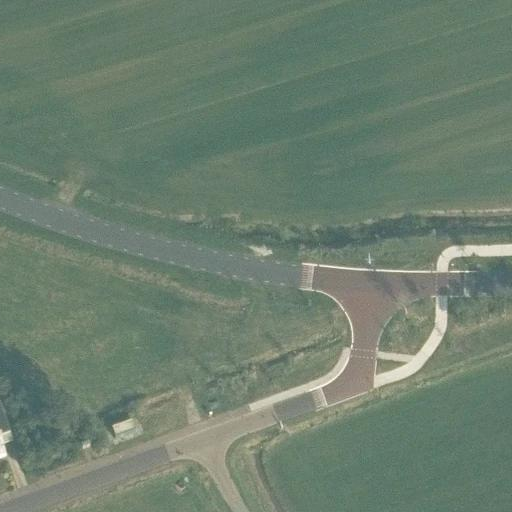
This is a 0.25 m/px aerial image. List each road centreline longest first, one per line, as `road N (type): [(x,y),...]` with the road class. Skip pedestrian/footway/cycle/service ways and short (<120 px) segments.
road 1 (secondary): [(369,285),(139,245),(0,199)]
road 2 (tertiary): [(205,439),(348,387),(362,355),(369,285)]
road 3 (tertiary): [(8,511),(205,439)]
road 4 (secondary): [(369,285),(511,285)]
